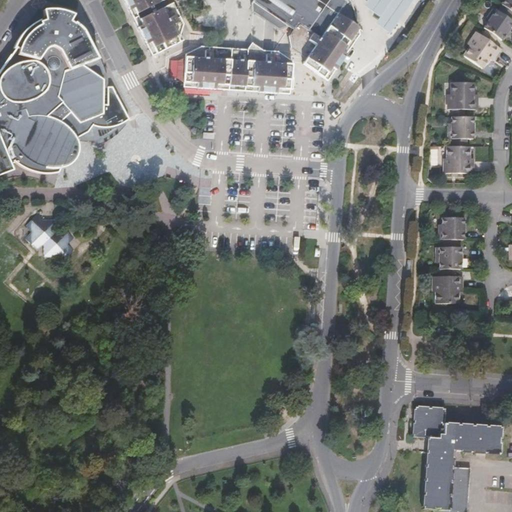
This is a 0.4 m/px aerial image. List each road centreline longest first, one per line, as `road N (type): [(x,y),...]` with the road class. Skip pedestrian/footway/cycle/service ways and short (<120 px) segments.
road 1 (residential): [(337,171),(197,159),(128,82),(89,0)]
road 2 (tertiary): [(337,171),(319,439)]
road 3 (unclassified): [(319,439),(192,462),(156,480),(131,511)]
road 4 (tertiary): [(387,380),(399,194)]
road 5 (unclassified): [(387,380),(511,386)]
road 6 (residential): [(499,196),(501,104),(511,76)]
